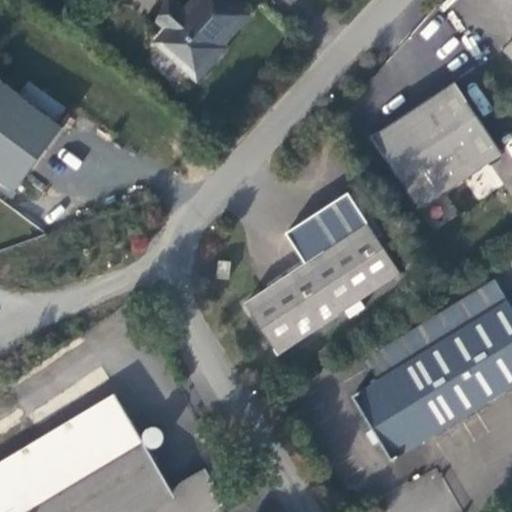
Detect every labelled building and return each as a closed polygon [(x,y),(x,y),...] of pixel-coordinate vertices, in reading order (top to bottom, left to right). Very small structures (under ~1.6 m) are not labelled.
[(165,34),(154,45),(190,77),(201,77),(220,57),(219,46),(246,18),(227,0),(196,0),(184,13),(188,18),(170,37),(165,34)] [(466,78),(382,131),(429,201),(511,148),(466,78)] [(0,187),(13,196),(62,124),(0,81),(0,187)] [(315,264),(254,304),(284,350),(407,270),(358,194),(296,234),(315,264)] [(386,376),(360,394),(398,455),(511,383),(511,293),(502,277),(375,354),(386,376)] [(0,471),(0,511),(5,511),(146,431),(124,397),(0,471)] [(183,491),(146,431),(5,511),(212,511),(235,498),(219,471),(183,491)]
